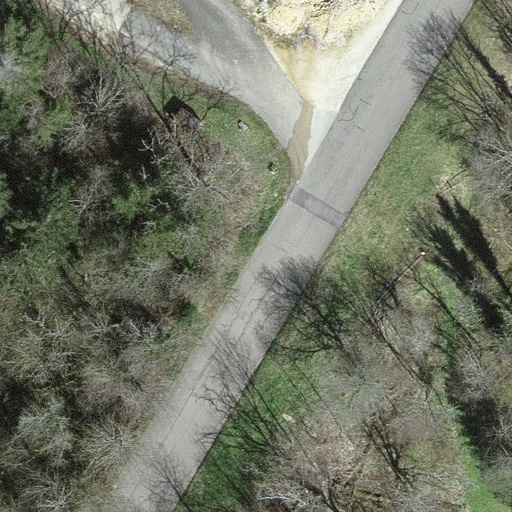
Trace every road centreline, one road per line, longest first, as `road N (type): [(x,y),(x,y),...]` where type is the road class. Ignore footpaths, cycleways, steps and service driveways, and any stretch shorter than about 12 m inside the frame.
road 1 (unclassified): [(436,0),(136,511)]
road 2 (track): [(86,0),(339,155)]
